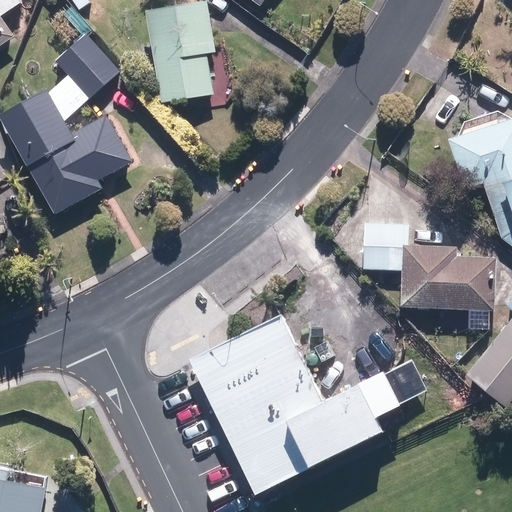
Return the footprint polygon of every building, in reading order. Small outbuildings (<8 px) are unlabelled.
[(0,0),(0,53),(21,40),(8,19),(28,6),(23,0),(0,0)] [(250,0),(265,11),(272,0),(250,0)] [(156,15),(169,106),(223,98),(216,57),(225,56),(217,5),(156,15)] [(52,96),(10,119),(60,215),(109,190),(105,181),(140,163),(115,116),(80,134),(71,117),(124,72),(92,35),(59,62),(71,76),(50,94),(52,96)] [(508,237),(511,240),(511,120),(456,139),(471,189),(491,183),(508,237)] [(406,308),(500,311),(502,257),(461,257),(461,247),(413,245),(414,225),(370,223),(369,271),(406,272),(406,308)] [(11,257),(17,272),(27,268),(20,253),(11,257)] [(285,316),(210,352),(276,488),(387,434),(379,419),(402,408),(386,375),(327,404),(285,316)] [(506,408),(511,400),(511,319),(466,376),(506,408)] [(0,511),(51,511),(57,483),(19,476),(21,467),(0,463),(0,511)]
